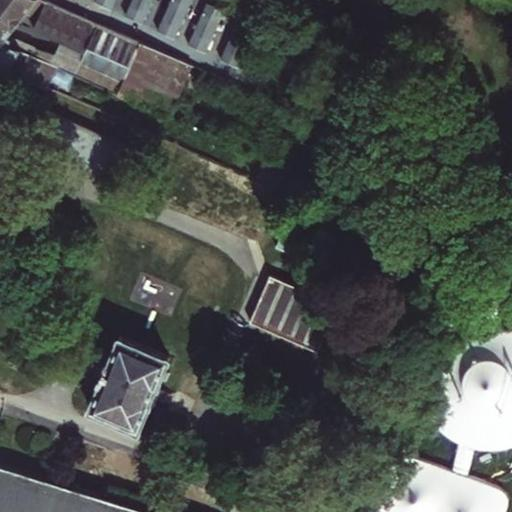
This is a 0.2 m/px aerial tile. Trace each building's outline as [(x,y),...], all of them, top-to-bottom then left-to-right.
[(0,0),(0,68),(30,82),(35,71),(50,78),(53,73),(62,77),(64,72),(178,120),(200,71),(38,0),(0,0)] [(110,0),(94,0),(92,5),(106,11),(110,0)] [(144,0),(128,0),(121,17),(134,23),(144,0)] [(175,0),(159,0),(147,29),(160,35),(175,0)] [(205,8),(192,2),(175,40),(189,47),(205,8)] [(233,20),(220,14),(203,53),(216,59),(233,20)] [(118,179),(131,148),(59,119),(46,149),(118,179)] [(282,185),(290,168),(267,158),(259,176),(282,185)] [(232,229),(255,239),(267,212),(179,175),(168,203),(232,229)] [(328,300),(258,271),(255,277),(237,321),(307,351),(328,300)] [(511,317),(493,314),(470,317),(450,328),(436,344),(428,364),(426,385),(431,406),(443,424),(459,437),(453,468),(409,452),(403,451),(398,453),(395,456),(373,511),(503,511),(507,503),(507,496),(504,490),(499,485),(472,475),(479,445),(501,445),(511,441),(511,317)] [(158,387),(170,360),(119,339),(88,414),(139,435),(150,406),(153,407),(161,388),(158,387)] [(112,499),(127,464),(98,451),(83,488),(112,499)] [(0,511),(138,511),(0,470),(0,511)]
